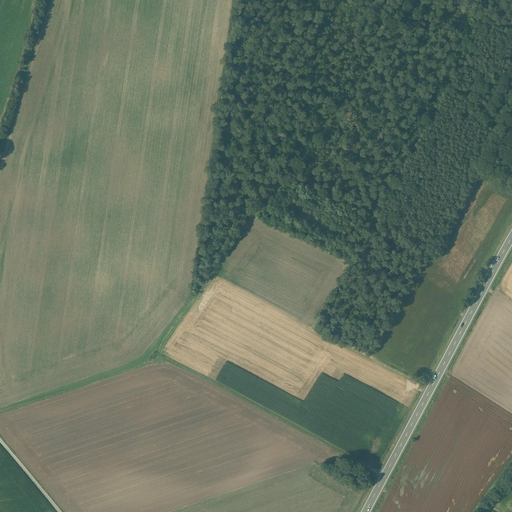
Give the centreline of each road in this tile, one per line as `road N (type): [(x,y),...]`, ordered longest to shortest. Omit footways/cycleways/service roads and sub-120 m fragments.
road 1 (track): [(0,411),(166,360),(384,475)]
road 2 (secondary): [(511,236),(365,511)]
road 3 (track): [(157,359),(280,182)]
road 4 (track): [(44,0),(0,142)]
